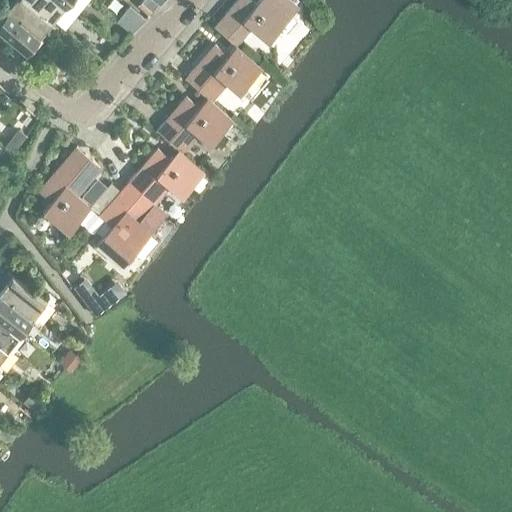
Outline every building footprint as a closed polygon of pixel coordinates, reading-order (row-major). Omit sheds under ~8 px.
[(31,0),(2,0),(2,1),(39,33),(52,18),(31,0)] [(62,0),(31,0),(52,18),(65,2),(62,0)] [(158,4),(154,0),(142,0),(141,1),(152,11),(158,4)] [(236,0),(215,26),(236,44),(251,26),(268,41),(298,5),(291,0),(257,0),(256,2),(253,0),(236,0)] [(39,33),(2,1),(0,3),(0,24),(27,48),(39,33)] [(145,18),(129,4),(116,17),(131,32),(145,18)] [(186,77),(207,95),(212,99),(227,81),(239,92),(261,66),(236,44),(227,54),(215,43),(186,77)] [(158,129),(178,147),(179,147),(194,128),(211,143),(233,117),(212,99),(207,95),(199,105),(187,94),(158,129)] [(28,136),(18,128),(4,145),(14,153),(28,136)] [(78,193),(102,166),(77,145),(40,188),(52,198),(43,208),(69,230),(91,205),(78,193)] [(158,146),(129,180),(154,203),(170,185),(181,195),(204,169),(179,147),(178,147),(170,156),(158,146)] [(154,203),(129,180),(100,213),(112,224),(104,233),(97,241),(123,263),(151,230),(166,213),(154,203)] [(8,270),(0,280),(0,289),(34,316),(47,300),(8,270)] [(0,289),(0,315),(21,332),(34,316),(0,289)] [(0,315),(0,340),(9,348),(21,332),(0,315)] [(0,366),(1,367),(2,366),(0,364),(0,359),(9,348),(0,340),(0,366)]
